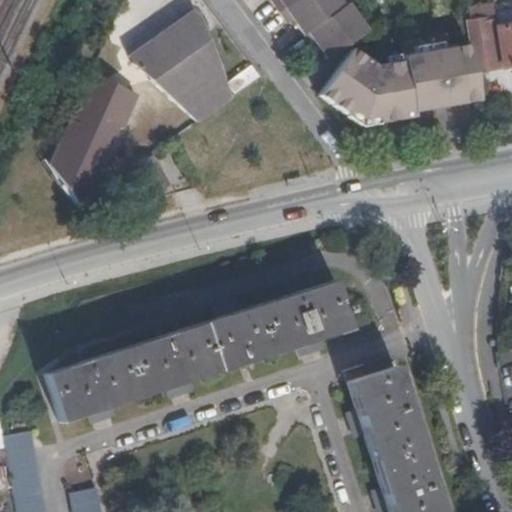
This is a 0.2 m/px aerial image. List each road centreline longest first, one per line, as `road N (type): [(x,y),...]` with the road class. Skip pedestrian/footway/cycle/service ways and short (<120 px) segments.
road 1 (secondary): [(0,282),(301,205)]
road 2 (tertiary): [(460,354),(507,511)]
road 3 (tertiary): [(412,210),(436,306),(460,354)]
road 4 (secondary): [(423,175),(301,205)]
